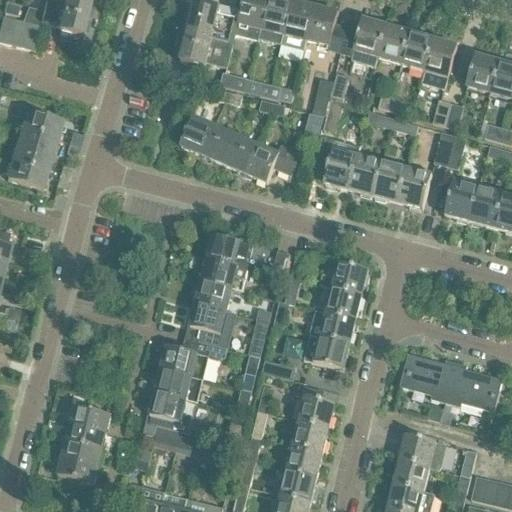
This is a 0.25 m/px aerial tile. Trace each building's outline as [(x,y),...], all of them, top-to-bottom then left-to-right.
[(47,0),(47,2),(90,12),(93,0),(47,0)] [(259,46),(259,43),(260,44),(271,0),(270,0),(245,0),(240,24),(236,40),(237,40),(259,46)] [(260,44),(283,49),(293,6),(271,0),(260,44)] [(41,27),(60,31),(59,37),(83,43),(90,12),(47,2),(44,15),(42,21),(41,27)] [(316,11),(293,6),(283,49),(305,55),(307,47),(308,47),(316,11)] [(17,21),(20,10),(6,7),(3,17),(17,21)] [(237,40),(236,40),(240,24),(220,19),(222,13),(196,7),(189,38),(234,49),(237,40)] [(23,26),(27,27),(40,30),(41,27),(42,21),(44,15),(27,11),(23,26)] [(338,16),(316,11),(308,47),(329,52),(338,16)] [(0,46),(10,49),(16,24),(3,21),(0,35),(0,46)] [(23,26),(16,24),(10,49),(21,52),(27,27),(23,26)] [(387,31),(364,24),(353,64),(376,71),(378,64),(387,31)] [(34,55),(40,30),(27,27),(21,52),(34,55)] [(402,71),(412,38),(387,31),(378,64),(402,71)] [(189,38),(181,67),(207,74),(208,69),(228,74),(234,49),(189,38)] [(412,38),(402,71),(424,78),(434,44),(412,38)] [(424,78),(425,78),(422,88),(446,95),(449,85),(448,85),(457,51),(434,44),(424,78)] [(467,94),(468,94),(467,97),(491,103),(501,67),(477,60),(467,94)] [(511,69),(501,67),(491,103),(511,109),(511,69)] [(248,83),(222,78),(219,91),(248,98),(251,85),(248,84),(248,83)] [(336,78),(334,88),(330,102),(343,106),(350,82),(336,78)] [(334,88),(321,84),(313,114),(326,117),(330,102),(334,88)] [(251,85),(248,98),(270,103),(273,90),(251,85)] [(273,90),(270,103),(292,108),(295,95),(273,90)] [(229,108),(231,98),(218,94),(215,105),(229,108)] [(231,98),(229,108),(241,111),(243,100),(231,98)] [(389,116),(393,101),(382,98),(378,112),(389,116)] [(393,101),(389,116),(398,119),(402,104),(393,101)] [(333,104),(324,135),(336,138),(344,107),(333,104)] [(272,118),(275,108),(261,105),(259,115),(272,118)] [(445,132),(452,109),(439,105),(432,128),(445,132)] [(275,108),(272,118),(283,121),(286,110),(275,108)] [(452,109),(445,132),(457,136),(464,112),(452,109)] [(63,127),(26,116),(21,133),(58,144),(63,127)] [(392,134),(395,124),(369,116),(366,127),(392,134)] [(193,120),(180,151),(202,160),(215,130),(193,120)] [(395,124),(392,134),(416,140),(419,130),(395,124)] [(502,149),(506,134),(489,129),(485,144),(502,149)] [(215,130),(202,160),(224,169),(237,139),(215,130)] [(58,144),(21,133),(16,149),(53,160),(58,144)] [(511,151),(511,135),(506,134),(502,149),(511,151)] [(84,141),(73,137),(70,148),(81,151),(84,141)] [(447,172),(456,141),(442,137),(433,168),(447,172)] [(237,139),(224,169),(246,179),(259,148),(237,139)] [(456,141),(447,172),(459,175),(468,144),(456,141)] [(81,151),(70,148),(67,158),(78,161),(81,151)] [(278,157),(259,148),(246,179),(268,188),(273,175),(292,182),(302,159),(281,150),(278,157)] [(53,160),(16,149),(11,166),(48,177),(53,160)] [(511,156),(492,151),(489,162),(511,167),(511,156)] [(333,153),(324,189),(349,195),(359,160),(333,153)] [(374,202),(383,166),(359,160),(349,195),(374,202)] [(6,184),(43,195),(48,177),(11,166),(6,184)] [(398,208),(408,172),(383,166),(374,202),(398,208)] [(74,174),(63,171),(60,181),(71,184),(74,174)] [(424,215),(432,179),(408,172),(398,208),(424,215)] [(71,184),(60,181),(57,191),(68,195),(71,184)] [(455,185),(445,221),(470,227),(480,191),(455,185)] [(495,234),(504,198),(480,191),(470,227),(495,234)] [(511,199),(504,198),(495,234),(511,238),(511,199)] [(0,267),(7,270),(11,252),(2,249),(2,247),(4,247),(6,238),(0,236),(0,267)] [(245,248),(213,240),(207,263),(239,271),(245,248)] [(268,279),(281,282),(285,283),(291,259),(278,256),(276,265),(270,264),(270,267),(265,266),(264,269),(263,269),(261,277),(268,279)] [(291,283),(302,286),(304,286),(310,261),(298,258),(291,283)] [(202,287),(234,294),(234,295),(241,297),(247,273),(239,271),(207,263),(202,287)] [(334,283),(322,280),(319,290),(363,301),(369,275),(338,268),(334,283)] [(29,281),(17,279),(15,290),(26,293),(29,281)] [(268,279),(265,288),(278,291),(281,282),(268,279)] [(285,307),(290,309),(295,310),(302,286),(291,283),(285,307)] [(234,294),(202,287),(196,310),(228,318),(234,295),(234,294)] [(12,300),(24,302),(26,293),(15,290),(12,300)] [(319,291),(331,294),(326,317),(357,325),(363,301),(319,290),(319,291)] [(285,307),(280,306),(274,331),(284,334),(290,309),(285,307)] [(189,331),(186,344),(191,345),(228,355),(232,341),(223,338),(228,318),(196,310),(190,332),(189,331)] [(9,312),(6,323),(17,325),(19,315),(9,313),(9,312)] [(269,328),(272,317),(259,314),(256,325),(269,328)] [(357,325),(326,317),(319,343),(350,351),(357,325)] [(3,333),(14,336),(17,325),(6,323),(3,333)] [(350,351),(319,343),(313,367),(344,375),(350,351)] [(191,382),(194,382),(201,384),(203,385),(209,362),(219,364),(227,361),(228,355),(191,345),(186,344),(183,355),(167,351),(164,366),(160,365),(158,373),(162,374),(161,375),(191,382)] [(431,404),(439,406),(434,426),(443,428),(457,367),(447,365),(446,368),(409,358),(400,392),(432,401),(431,404)] [(246,377),(245,376),(241,394),(252,396),(256,379),(255,379),(260,362),(250,360),(246,377)] [(296,374),(265,366),(263,378),(293,385),(296,374)] [(457,367),(443,428),(448,429),(453,410),(461,412),(462,408),(495,417),(503,384),(467,374),(468,370),(457,367)] [(156,397),(188,406),(198,408),(203,385),(201,384),(194,382),(191,382),(161,375),(156,397)] [(296,401),(304,402),(298,427),(330,435),(336,409),(314,403),(317,394),(299,389),(296,401)] [(258,417),(268,420),(275,393),(265,391),(258,417)] [(150,420),(148,419),(146,429),(158,432),(160,423),(182,428),(188,406),(156,397),(150,420)] [(112,420),(75,411),(71,429),(107,438),(112,420)] [(268,420),(258,417),(252,441),(262,444),(268,420)] [(292,451),(324,459),(330,435),(298,427),(292,451)] [(107,438),(71,429),(67,446),(103,455),(107,438)] [(144,438),(156,441),(158,432),(146,429),(144,438)] [(157,434),(154,451),(176,457),(180,440),(157,434)] [(197,462),(202,446),(180,440),(176,457),(197,462)] [(406,440),(400,466),(432,473),(440,475),(447,450),(438,448),(406,440)] [(262,444),(252,441),(246,466),(256,468),(262,444)] [(103,455),(67,446),(62,463),(99,472),(103,455)] [(286,476),(318,483),(324,459),(292,451),(286,476)] [(152,457),(140,454),(138,463),(149,466),(152,457)] [(477,457),(467,455),(461,480),(471,483),(477,457)] [(99,472),(62,463),(58,480),(95,489),(99,472)] [(135,473),(147,475),(149,466),(138,463),(135,473)] [(256,468),(246,466),(240,491),(250,493),(256,468)] [(432,473),(400,466),(394,491),(435,501),(436,499),(426,496),(432,473)] [(280,501),(311,509),(318,483),(286,476),(280,501)] [(471,483),(461,480),(455,506),(465,509),(471,483)] [(477,481),(472,505),(484,508),(489,484),(477,481)] [(489,484),(484,508),(495,510),(500,487),(489,484)] [(511,489),(500,487),(495,510),(501,511),(506,511),(511,489)] [(142,500),(144,491),(131,488),(129,497),(142,500)] [(127,507),(138,510),(137,511),(161,511),(163,508),(166,497),(144,491),(142,500),(129,497),(127,507)] [(245,511),(250,493),(240,491),(234,511),(245,511)] [(388,511),(432,511),(435,501),(394,491),(388,511)] [(277,511),(310,511),(311,509),(280,501),(277,511)]
